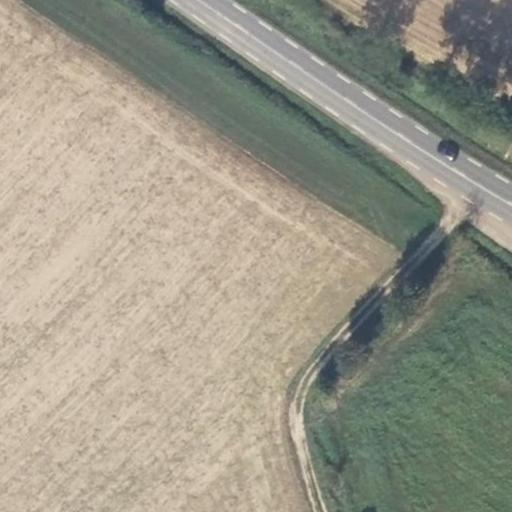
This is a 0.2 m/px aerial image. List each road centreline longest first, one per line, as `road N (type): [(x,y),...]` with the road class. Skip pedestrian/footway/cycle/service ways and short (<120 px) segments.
road 1 (track): [(324,511),(307,462),(298,387),(478,186)]
road 2 (secondary): [(511,205),(199,0)]
